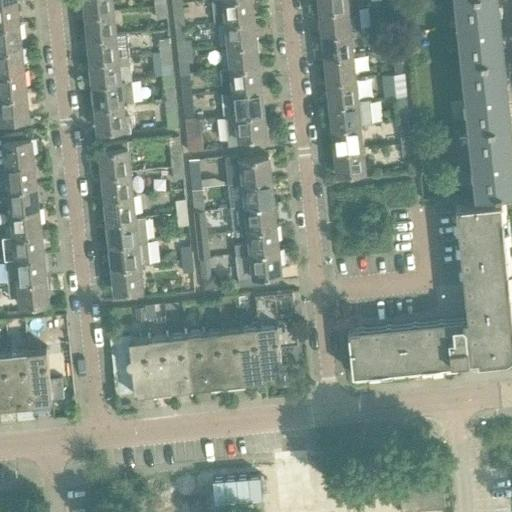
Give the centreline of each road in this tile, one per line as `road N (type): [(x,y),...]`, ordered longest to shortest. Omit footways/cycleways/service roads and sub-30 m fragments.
road 1 (residential): [(51,0),(98,436)]
road 2 (residential): [(331,411),(287,0)]
road 3 (residential): [(98,436),(331,411)]
road 4 (residential): [(331,411),(452,400)]
